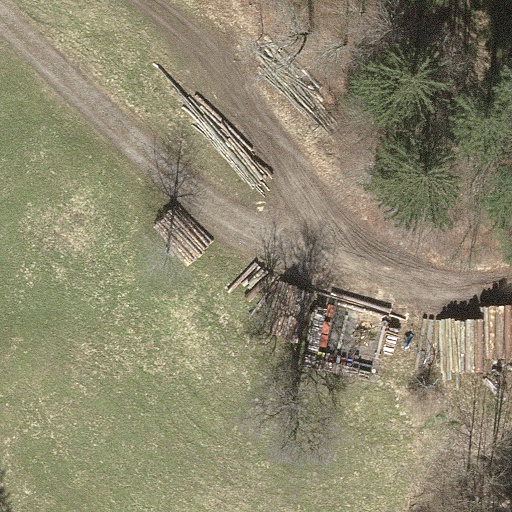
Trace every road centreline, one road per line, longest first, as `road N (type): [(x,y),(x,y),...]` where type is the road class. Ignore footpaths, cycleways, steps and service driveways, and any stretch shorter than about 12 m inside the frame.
road 1 (track): [(0,16),(147,166),(286,260),(434,296)]
road 2 (track): [(103,0),(295,198),(286,260)]
